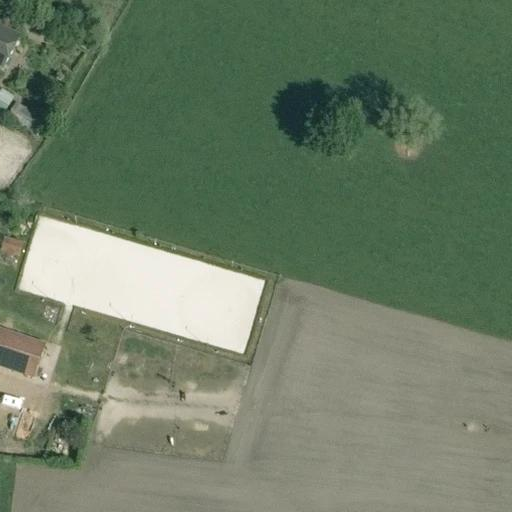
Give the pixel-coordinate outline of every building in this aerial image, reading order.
[(0,28),(0,68),(4,70),(19,39),(0,28)] [(0,89),(0,116),(3,118),(9,108),(6,106),(10,100),(1,93),(3,91),(0,89)] [(40,116),(19,102),(9,118),(29,131),(30,131),(39,136),(50,120),(41,115),(40,116)] [(25,241),(5,235),(0,251),(21,257),(25,241)] [(0,364),(35,377),(44,350),(0,335),(0,364)]
